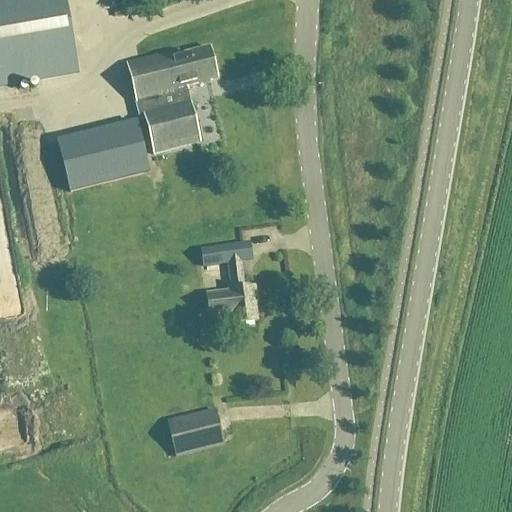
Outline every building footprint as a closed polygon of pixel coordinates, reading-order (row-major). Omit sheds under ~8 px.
[(0,0),(0,86),(77,73),(64,0),(0,0)] [(203,157),(199,144),(187,93),(188,93),(186,89),(217,80),(209,49),(179,57),(178,52),(126,65),(141,122),(144,121),(156,168),(203,157)] [(0,245),(16,241),(13,229),(0,232),(0,245)] [(249,245),(201,252),(203,268),(227,265),(231,294),(206,297),(208,318),(234,316),(235,326),(256,323),(254,302),(256,302),(255,289),(243,290),(240,263),(251,261),(249,245)] [(166,424),(175,460),(223,448),(214,413),(166,424)]
